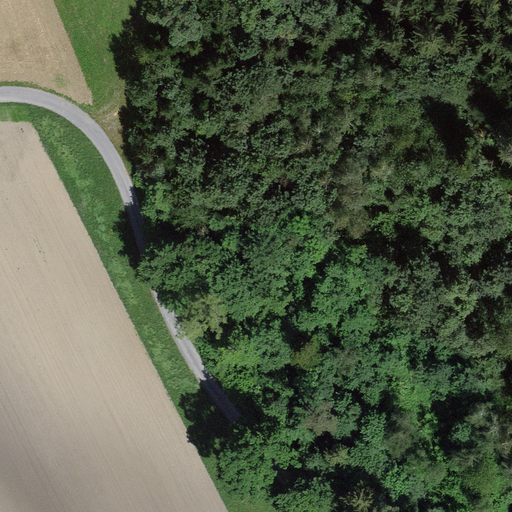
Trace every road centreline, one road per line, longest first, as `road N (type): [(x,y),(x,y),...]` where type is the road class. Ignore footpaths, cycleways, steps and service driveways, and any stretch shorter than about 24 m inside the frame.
road 1 (track): [(0,97),(29,96),(100,141),(124,180),(171,319),(225,402),(315,511)]
road 2 (track): [(100,141),(128,111),(142,0)]
